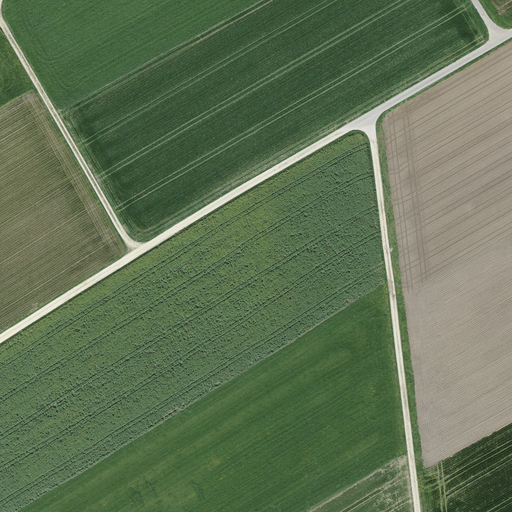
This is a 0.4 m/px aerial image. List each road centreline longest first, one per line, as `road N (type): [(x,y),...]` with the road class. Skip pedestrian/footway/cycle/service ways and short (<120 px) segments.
road 1 (track): [(0,338),(511,29)]
road 2 (track): [(414,511),(368,115)]
road 3 (track): [(0,21),(134,252)]
